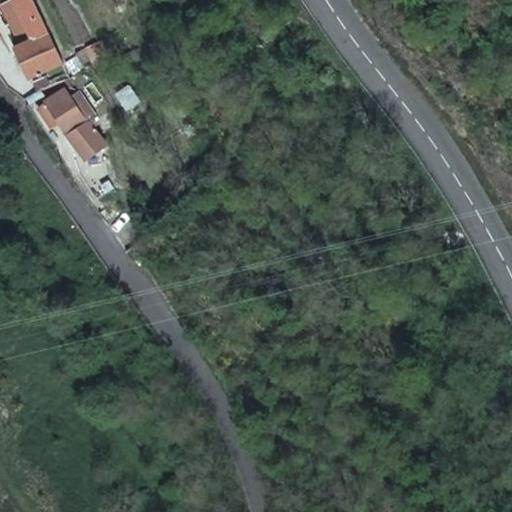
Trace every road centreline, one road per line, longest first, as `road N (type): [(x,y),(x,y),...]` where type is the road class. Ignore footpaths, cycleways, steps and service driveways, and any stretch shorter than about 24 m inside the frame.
road 1 (residential): [(0,112),(256,493),(258,511)]
road 2 (secondary): [(325,0),(397,92),(511,274)]
